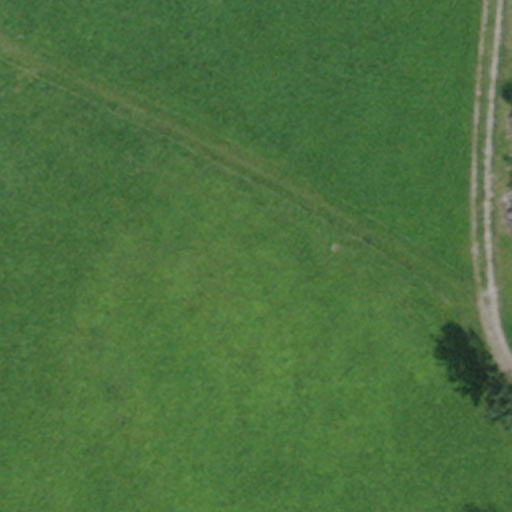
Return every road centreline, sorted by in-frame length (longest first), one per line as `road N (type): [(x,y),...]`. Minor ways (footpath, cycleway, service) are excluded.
road 1 (track): [(500,345),(444,275),(310,192),(71,74),(32,79),(0,95)]
road 2 (track): [(511,364),(500,345),(482,246),(499,0)]
